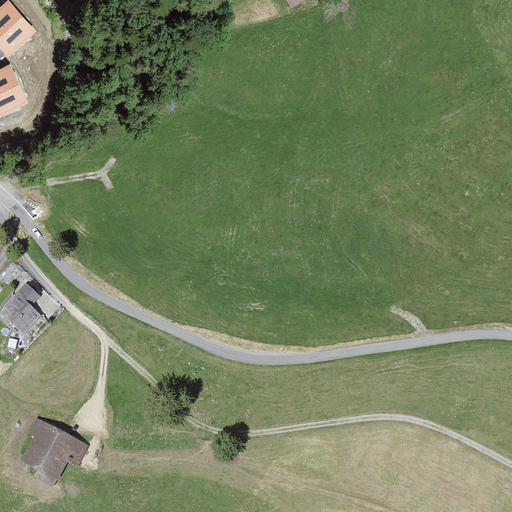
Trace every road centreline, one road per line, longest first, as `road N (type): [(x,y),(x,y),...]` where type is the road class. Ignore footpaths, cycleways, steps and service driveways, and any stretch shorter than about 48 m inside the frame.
road 1 (tertiary): [(0,196),(95,293),(223,353),(295,360),(511,336)]
road 2 (track): [(166,393),(212,430),(406,418),(511,464)]
